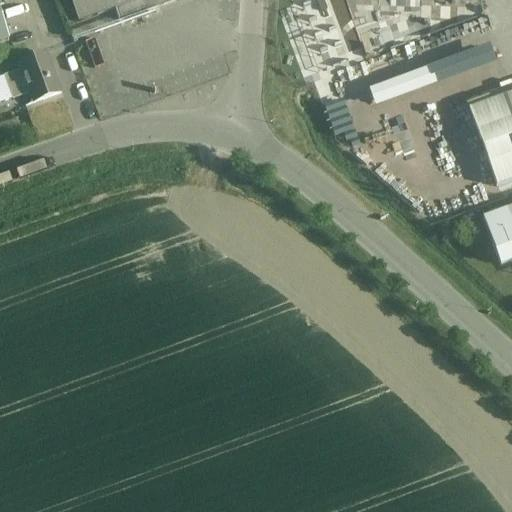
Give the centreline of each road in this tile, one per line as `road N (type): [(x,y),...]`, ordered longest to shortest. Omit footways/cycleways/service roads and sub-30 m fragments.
road 1 (residential): [(511,363),(236,125)]
road 2 (residential): [(0,176),(145,130),(236,125)]
road 3 (unknown): [(100,140),(52,0)]
road 4 (residential): [(236,125),(247,89),(253,0)]
